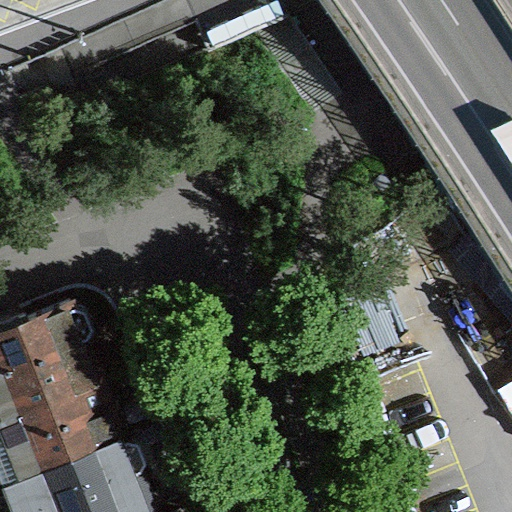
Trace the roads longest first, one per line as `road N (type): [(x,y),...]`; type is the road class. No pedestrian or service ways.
road 1 (residential): [(344,511),(219,203),(209,195),(0,278)]
road 2 (primary): [(363,0),(511,224)]
